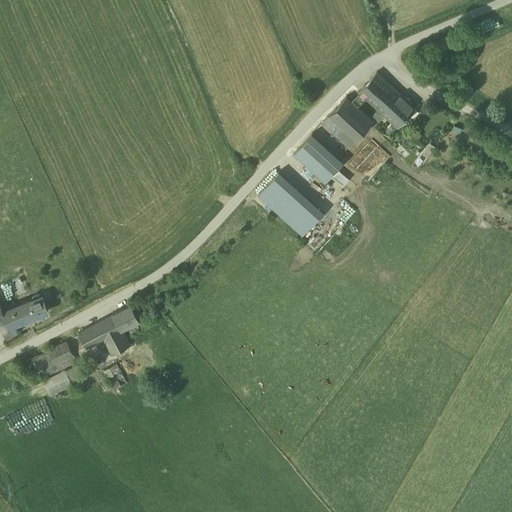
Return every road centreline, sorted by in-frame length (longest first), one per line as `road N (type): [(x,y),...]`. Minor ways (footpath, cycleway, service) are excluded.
road 1 (unclassified): [(384,53),(352,76),(182,256),(0,357)]
road 2 (unclassified): [(511,134),(410,81),(384,53)]
road 3 (unclassified): [(384,53),(500,0)]
